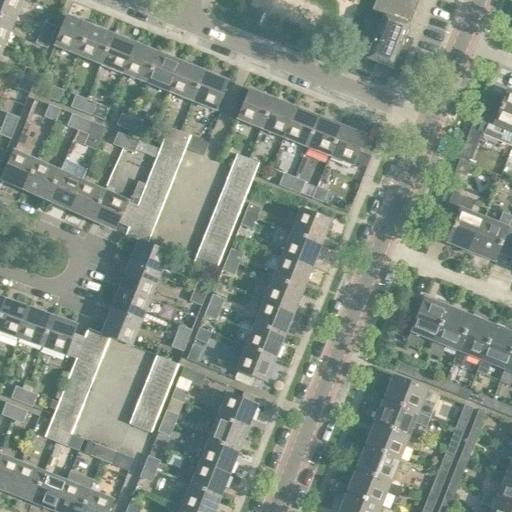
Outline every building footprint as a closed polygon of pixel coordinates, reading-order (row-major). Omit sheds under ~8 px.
[(0,0),(0,16),(13,21),(21,0),(0,0)] [(375,62),(374,66),(390,72),(395,59),(399,60),(408,37),(404,35),(409,24),(407,23),(411,12),(413,13),(418,0),(375,0),(371,10),(382,15),(365,58),(375,62)] [(0,16),(0,43),(4,44),(13,21),(0,16)] [(54,45),(77,55),(89,25),(66,16),(54,45)] [(43,22),(39,32),(51,37),(55,26),(43,22)] [(77,55),(100,64),(112,34),(89,25),(77,55)] [(51,37),(39,32),(34,43),(47,48),(51,37)] [(100,64),(123,73),(135,44),(112,34),(100,64)] [(123,73),(146,83),(158,53),(135,44),(123,73)] [(146,83),(168,92),(181,62),(158,53),(146,83)] [(168,92),(192,101),(204,72),(181,62),(168,92)] [(25,67),(20,78),(32,83),(37,72),(25,67)] [(204,72),(192,101),(215,110),(227,81),(204,72)] [(32,83),(20,78),(16,88),(28,93),(32,83)] [(47,97),(58,102),(62,90),(52,86),(47,97)] [(237,119),(260,128),(272,98),(249,89),(237,119)] [(511,144),(511,92),(506,90),(503,98),(491,94),(477,130),(511,144)] [(70,107),(81,111),(86,99),(75,95),(70,107)] [(260,128),(283,137),(295,108),(272,98),(260,128)] [(20,114),(24,103),(9,99),(6,109),(20,114)] [(86,99),(81,111),(91,115),(96,103),(86,99)] [(43,117),(54,121),(59,109),(48,104),(43,117)] [(283,137),(306,147),(318,117),(295,108),(283,137)] [(6,113),(2,124),(14,128),(18,117),(6,113)] [(115,125),(127,130),(131,118),(120,113),(115,125)] [(67,126),(77,130),(82,118),(71,114),(67,126)] [(306,147),(329,156),(341,126),(318,117),(306,147)] [(82,118),(77,130),(87,134),(92,122),(82,118)] [(131,118),(127,130),(137,133),(141,121),(131,118)] [(14,128),(2,124),(0,128),(0,134),(10,139),(14,128)] [(341,126),(329,156),(352,165),(364,135),(341,126)] [(168,127),(163,139),(174,143),(179,131),(168,127)] [(189,136),(179,131),(174,143),(185,148),(189,136)] [(112,144),(123,148),(127,136),(117,132),(112,144)] [(127,136),(123,148),(133,153),(138,141),(127,136)] [(163,139),(159,149),(181,157),(185,148),(174,143),(163,139)] [(181,157),(159,149),(155,158),(177,167),(181,157)] [(0,180),(23,190),(36,161),(13,150),(0,180)] [(247,159),(236,154),(231,166),(242,171),(247,159)] [(155,158),(151,168),(173,176),(177,167),(155,158)] [(258,163),(247,159),(242,171),(253,175),(258,163)] [(23,190),(45,200),(58,171),(36,161),(23,190)] [(458,162),(453,173),(465,177),(469,166),(458,162)] [(231,166),(228,176),(249,185),(253,175),(242,171),(231,166)] [(173,176),(151,168),(148,177),(169,186),(173,176)] [(45,200),(68,210),(81,181),(58,171),(45,200)] [(278,185),(289,189),(293,177),(283,173),(278,185)] [(228,176),(224,186),(245,194),(249,185),(228,176)] [(146,181),(144,187),(165,196),(169,186),(148,177),(146,181)] [(293,177),(289,189),(299,194),(304,181),(293,177)] [(140,178),(132,196),(139,199),(140,197),(144,187),(146,181),(140,178)] [(68,210),(91,220),(104,191),(81,181),(68,210)] [(224,186),(220,195),(241,204),(245,194),(224,186)] [(311,198),(322,203),(327,190),(316,186),(311,198)] [(144,187),(140,197),(162,205),(165,196),(144,187)] [(117,222),(126,201),(127,201),(104,191),(91,220),(114,230),(117,222)] [(446,242),(470,252),(483,218),(469,212),(474,201),(453,193),(438,229),(449,234),(446,242)] [(220,195),(216,205),(237,213),(241,204),(220,195)] [(136,206),(158,215),(162,205),(140,197),(139,199),(136,206)] [(117,222),(128,227),(128,226),(132,216),(136,206),(126,201),(117,222)] [(248,203),(244,214),(256,219),(260,208),(248,203)] [(237,213),(216,205),(212,214),(234,223),(237,213)] [(136,206),(132,216),(154,225),(158,215),(136,206)] [(299,209),(290,232),(320,244),(329,221),(299,209)] [(497,253),(509,258),(511,248),(511,216),(502,212),(498,224),(483,218),(470,252),(493,261),(497,253)] [(212,214),(208,224),(230,233),(234,223),(212,214)] [(256,219),(244,214),(240,224),(252,229),(256,219)] [(132,216),(128,226),(150,234),(154,225),(132,216)] [(208,224),(204,234),(226,242),(230,233),(208,224)] [(150,234),(128,226),(128,227),(124,236),(138,241),(146,244),(150,234)] [(290,232),(281,255),(311,267),(320,244),(290,232)] [(204,234),(201,243),(222,252),(226,242),(204,234)] [(129,264),(158,276),(167,253),(146,244),(138,241),(129,264)] [(201,243),(197,253),(218,262),(222,252),(201,243)] [(230,249),(226,260),(238,264),(242,254),(230,249)] [(197,253),(193,263),(214,272),(218,262),(197,253)] [(281,255),(272,278),(302,290),(311,267),(281,255)] [(238,264),(226,260),(221,270),(233,275),(238,264)] [(119,287),(149,299),(158,276),(129,264),(119,287)] [(272,278),(263,301),(293,313),(302,290),(272,278)] [(197,280),(193,291),(205,296),(209,284),(197,280)] [(110,311),(140,322),(149,299),(119,287),(110,311)] [(205,296),(193,291),(189,301),(201,306),(205,296)] [(212,294),(207,305),(219,310),(224,299),(212,294)] [(419,336),(434,341),(447,307),(445,307),(447,303),(436,298),(434,302),(423,298),(405,344),(414,348),(419,336)] [(0,313),(0,331),(17,338),(28,308),(5,300),(0,313)] [(263,301),(254,324),(284,335),(293,313),(263,301)] [(219,310),(207,305),(203,316),(215,321),(219,310)] [(443,345),(457,351),(471,317),(447,307),(434,341),(429,354),(438,357),(443,345)] [(17,338),(41,346),(52,316),(28,308),(17,338)] [(101,334),(109,337),(130,346),(140,322),(110,311),(101,334)] [(64,354),(72,333),(75,324),(52,316),(41,346),(64,354)] [(466,354),(480,360),(494,326),(471,317),(457,351),(452,363),(461,367),(466,354)] [(254,324),(244,347),(274,359),(284,335),(254,324)] [(179,325),(174,337),(186,341),(191,330),(179,325)] [(490,364),(504,369),(511,349),(511,333),(494,326),(480,360),(475,372),(485,376),(490,364)] [(87,328),(84,338),(83,339),(105,348),(109,337),(101,334),(87,328)] [(194,339),(206,344),(210,333),(198,328),(194,339)] [(79,350),(83,339),(84,338),(72,333),(64,354),(75,359),(79,350)] [(186,341),(174,337),(170,347),(182,351),(186,341)] [(83,339),(79,350),(100,359),(105,348),(83,339)] [(188,357),(199,360),(203,346),(192,343),(188,357)] [(274,359),(244,347),(235,370),(237,371),(253,377),(265,382),(274,359)] [(511,376),(511,349),(504,369),(499,382),(508,385),(511,376)] [(79,350),(75,359),(74,361),(96,370),(100,359),(79,350)] [(156,356),(152,365),(173,374),(177,364),(156,356)] [(395,370),(419,380),(423,368),(399,358),(395,370)] [(74,361),(70,372),(92,381),(96,370),(74,361)] [(152,365),(148,375),(170,384),(173,374),(152,365)] [(183,367),(178,378),(190,383),(201,387),(205,376),(183,367)] [(419,380),(442,389),(447,377),(423,368),(419,380)] [(237,371),(234,377),(240,379),(239,381),(250,385),(253,377),(237,371)] [(70,372),(66,383),(87,391),(92,381),(70,372)] [(148,375),(144,385),(166,394),(170,384),(148,375)] [(393,376),(383,400),(416,413),(422,398),(435,403),(438,394),(426,389),(393,376)] [(442,389),(465,399),(470,387),(447,377),(442,389)] [(66,383),(61,394),(83,402),(87,391),(66,383)] [(144,385),(140,395),(162,403),(166,394),(144,385)] [(10,398),(21,402),(25,390),(15,386),(10,398)] [(170,398),(182,403),(187,392),(175,387),(170,398)] [(465,399),(489,408),(494,396),(470,387),(465,399)] [(25,390),(21,402),(31,406),(36,395),(25,390)] [(226,393),(217,416),(247,428),(256,405),(226,393)] [(58,402),(57,405),(79,413),(83,402),(61,394),(58,402)] [(140,395),(136,404),(158,413),(162,403),(140,395)] [(489,408),(511,417),(511,403),(494,396),(489,408)] [(51,399),(48,407),(55,410),(57,405),(58,402),(51,399)] [(374,421),(373,424),(407,437),(413,422),(425,427),(429,418),(416,413),(383,400),(379,410),(376,409),(372,420),(374,421)] [(0,415),(11,419),(16,407),(5,402),(0,415)] [(136,404),(132,414),(154,423),(158,413),(136,404)] [(464,404),(454,429),(462,432),(472,408),(464,404)] [(55,410),(53,416),(74,424),(79,413),(57,405),(55,410)] [(16,407),(11,419),(21,423),(26,411),(16,407)] [(165,410),(161,421),(173,426),(177,415),(165,410)] [(478,410),(468,434),(476,437),(486,413),(478,410)] [(154,423),(132,414),(129,424),(150,432),(154,423)] [(53,416),(48,426),(70,435),(74,424),(53,416)] [(217,416),(208,439),(238,451),(247,428),(217,416)] [(173,426),(161,421),(157,431),(169,436),(173,426)] [(373,424),(364,447),(397,460),(403,446),(416,451),(419,442),(407,437),(373,424)] [(70,435),(48,426),(44,437),(66,446),(70,435)] [(454,429),(445,452),(453,456),(462,432),(454,429)] [(468,434),(459,458),(467,461),(476,437),(468,434)] [(208,439),(199,462),(229,474),(238,451),(208,439)] [(90,455),(101,460),(106,448),(95,444),(90,455)] [(364,447),(354,471),(388,484),(394,469),(406,474),(410,465),(397,460),(364,447)] [(511,461),(505,475),(511,478),(511,450),(502,447),(498,456),(511,461)] [(106,448),(101,460),(111,464),(116,452),(106,448)] [(116,452),(111,464),(127,471),(132,459),(116,452)] [(445,452),(435,476),(444,479),(453,456),(445,452)] [(0,489),(8,493),(20,463),(0,454),(0,489)] [(147,456),(143,467),(155,471),(159,461),(147,456)] [(459,458),(449,481),(458,485),(467,461),(459,458)] [(199,462),(189,485),(219,497),(229,474),(199,462)] [(8,493),(31,502),(43,472),(20,463),(8,493)] [(155,471),(143,467),(139,477),(151,482),(155,471)] [(501,485),(495,499),(511,505),(511,478),(505,475),(493,470),(489,480),(501,485)] [(354,471),(345,494),(378,507),(379,507),(384,493),(397,498),(400,488),(388,484),(354,471)] [(31,502),(54,511),(66,481),(43,472),(31,502)] [(435,476),(426,499),(434,503),(444,479),(435,476)] [(54,511),(56,511),(80,511),(89,490),(66,481),(54,511)] [(449,481),(440,505),(448,508),(458,485),(449,481)] [(189,485),(180,508),(190,511),(213,511),(219,497),(189,485)] [(89,490),(80,511),(106,511),(112,500),(89,490)] [(378,507),(345,494),(337,511),(390,511),(391,511),(379,507),(378,507)] [(491,509),(490,511),(511,511),(511,505),(495,499),(483,494),(479,504),(491,509)] [(426,499),(420,511),(430,511),(434,503),(426,499)] [(129,501),(124,511),(138,511),(141,506),(129,501)]
